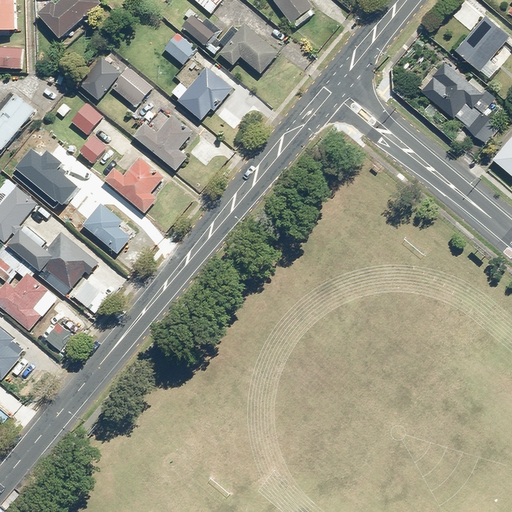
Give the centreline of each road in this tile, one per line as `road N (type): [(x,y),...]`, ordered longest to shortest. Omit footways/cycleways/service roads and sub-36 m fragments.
road 1 (secondary): [(0,484),(326,97)]
road 2 (secondary): [(397,138),(511,234)]
